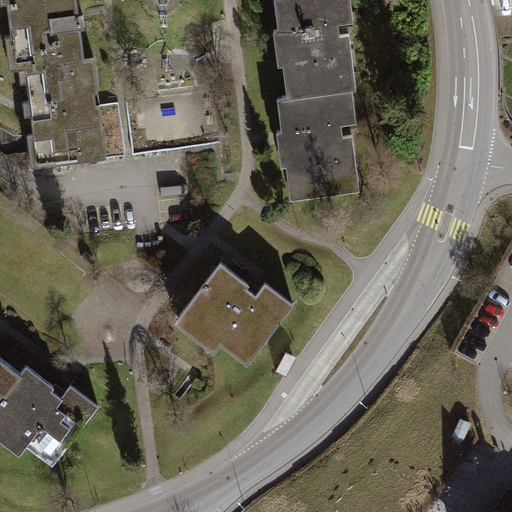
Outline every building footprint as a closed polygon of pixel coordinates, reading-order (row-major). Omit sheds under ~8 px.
[(28,133),(23,133),(27,166),(121,154),(115,101),(90,105),(89,91),(93,90),(89,57),(79,57),(75,24),(79,24),(78,14),(73,14),(71,0),(2,0),(7,33),(0,33),(5,66),(14,66),(17,81),(22,81),(25,100),(18,100),(19,114),(26,113),(28,133)] [(294,0),(286,1),(274,3),(279,38),(288,104),(353,98),(358,97),(350,40),(340,43),(339,31),(355,28),(351,0),(294,0)] [(353,98),(288,104),(278,105),(282,136),(291,206),(361,197),(354,140),(345,142),(343,131),(357,128),(353,98)] [(225,267),(180,326),(216,353),(220,347),(247,367),(292,308),(262,285),(253,297),(245,291),(250,285),(225,267)] [(0,440),(20,454),(24,448),(48,465),(67,439),(73,443),(98,409),(72,391),(66,399),(51,387),(55,381),(27,362),(21,369),(0,354),(0,440)]
